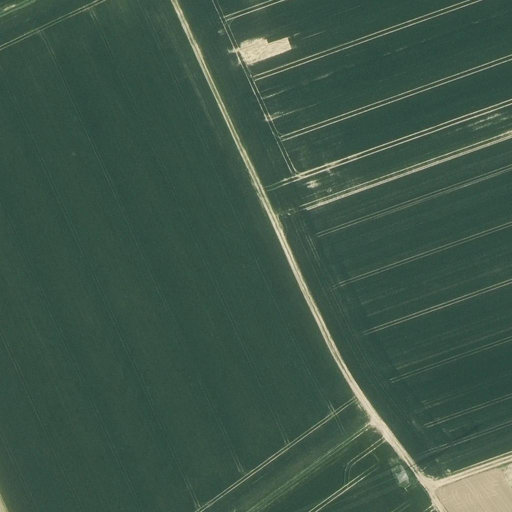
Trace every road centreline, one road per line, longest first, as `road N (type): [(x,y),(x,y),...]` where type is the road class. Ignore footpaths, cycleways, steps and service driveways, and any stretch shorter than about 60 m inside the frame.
road 1 (track): [(172,0),(337,363),(443,511)]
road 2 (track): [(378,422),(253,511)]
